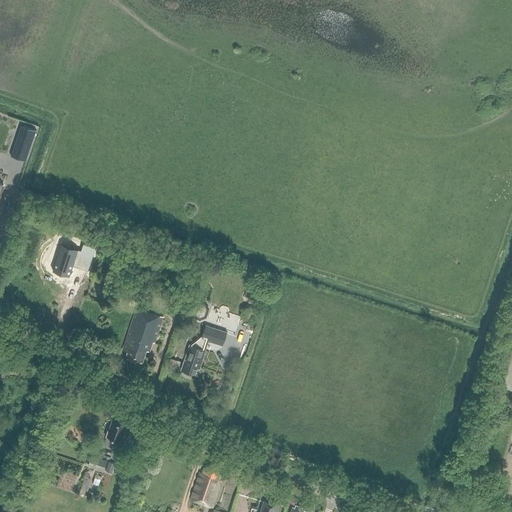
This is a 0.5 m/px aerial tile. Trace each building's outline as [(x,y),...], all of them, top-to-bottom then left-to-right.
[(21,126),(11,156),(26,161),(36,131),(21,126)] [(80,243),(78,250),(91,254),(93,247),(80,243)] [(58,244),(50,271),(67,276),(75,249),(58,244)] [(107,286),(105,293),(111,295),(114,288),(107,286)] [(191,299),(186,315),(192,316),(191,318),(199,321),(206,318),(209,309),(205,303),(191,299)] [(163,317),(136,309),(122,351),(128,352),(126,357),(142,362),(146,351),(149,352),(152,343),(154,344),(163,317)] [(189,325),(191,318),(192,316),(186,315),(184,323),(189,325)] [(207,340),(223,346),(227,333),(206,326),(201,339),(202,339),(198,348),(190,345),(181,371),(195,375),(197,368),(199,369),(205,350),(204,350),(207,340)] [(511,354),(502,385),(511,388),(511,354)] [(114,440),(120,442),(126,425),(113,421),(109,432),(108,431),(106,437),(107,438),(105,445),(111,448),(114,440)] [(104,471),(107,461),(92,456),(89,467),(104,471)] [(112,473),(115,464),(109,462),(106,471),(112,473)] [(218,489),(221,481),(219,480),(221,474),(216,473),(218,468),(210,465),(208,471),(204,469),(202,474),(200,473),(191,500),(212,507),(218,489)] [(80,493),(95,497),(97,493),(88,491),(90,486),(83,484),(80,493)] [(275,511),(278,506),(275,505),(276,503),(272,501),(267,501),(267,502),(264,501),(260,511),(275,511)]
